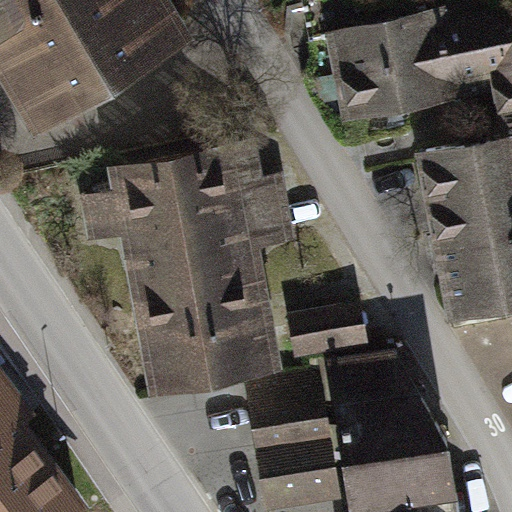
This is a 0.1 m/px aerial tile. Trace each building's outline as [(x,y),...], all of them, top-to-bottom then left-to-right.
[(154,0),(0,0),(0,26),(51,111),(176,37),(154,0)] [(441,12),(337,31),(352,109),(502,81),(509,126),(511,140),(511,34),(491,38),(486,13),(442,21),(441,12)] [(511,292),(511,144),(509,126),(429,141),(458,302),(511,292)] [(240,145),(124,164),(158,369),(274,350),(240,145)] [(353,300),(294,309),(300,344),(359,335),(353,300)] [(0,361),(0,360),(0,511),(77,511),(100,495),(0,361)] [(397,364),(340,373),(359,511),(451,511),(439,432),(397,364)] [(339,482),(322,378),(256,388),(273,492),(339,482)]
